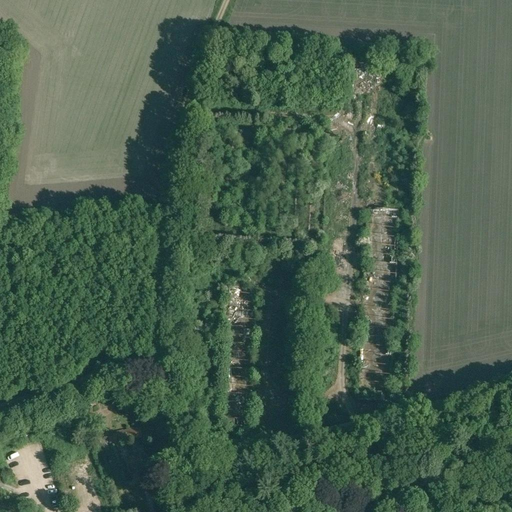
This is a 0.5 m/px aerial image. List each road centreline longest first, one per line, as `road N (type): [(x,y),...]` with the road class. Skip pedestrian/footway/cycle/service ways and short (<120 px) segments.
road 1 (track): [(158,370),(174,450),(198,463),(511,393)]
road 2 (track): [(158,370),(181,141),(226,0)]
road 3 (track): [(0,412),(140,367),(158,370)]
road 4 (unclassified): [(511,441),(368,511)]
